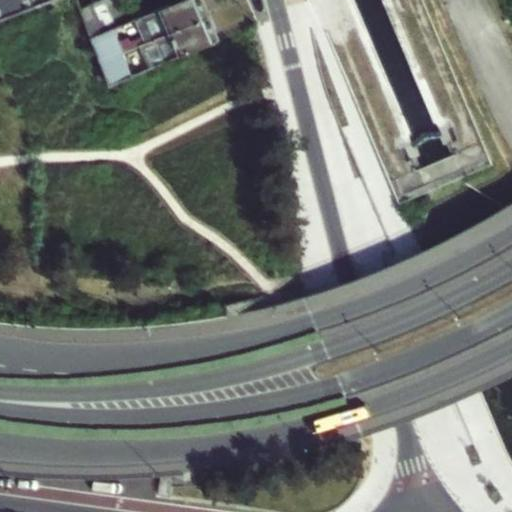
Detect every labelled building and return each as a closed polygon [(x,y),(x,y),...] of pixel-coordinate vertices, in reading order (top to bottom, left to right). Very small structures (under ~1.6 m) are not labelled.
[(0,0),(0,9),(0,21),(55,0),(0,0)] [(112,0),(104,0),(85,5),(91,30),(118,23),(112,0)] [(203,0),(185,0),(152,14),(137,21),(147,44),(211,17),(203,0)] [(156,0),(147,4),(152,14),(185,0),(156,0)] [(157,67),(220,39),(211,17),(147,44),(143,46),(146,52),(150,51),(157,67)] [(136,76),(125,53),(103,62),(112,86),(136,76)]
